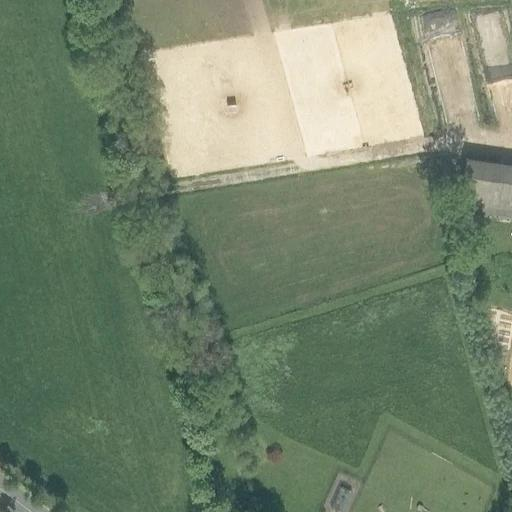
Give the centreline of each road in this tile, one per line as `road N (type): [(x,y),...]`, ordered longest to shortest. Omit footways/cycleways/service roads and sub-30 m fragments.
road 1 (track): [(98,0),(241,511)]
road 2 (track): [(451,143),(109,200)]
